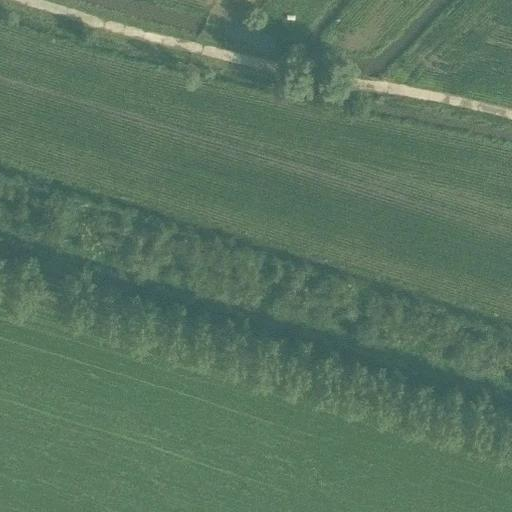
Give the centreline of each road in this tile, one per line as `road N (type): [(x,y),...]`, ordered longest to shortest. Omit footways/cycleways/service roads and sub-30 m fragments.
road 1 (track): [(511,429),(0,275)]
road 2 (track): [(511,110),(142,35),(15,0)]
